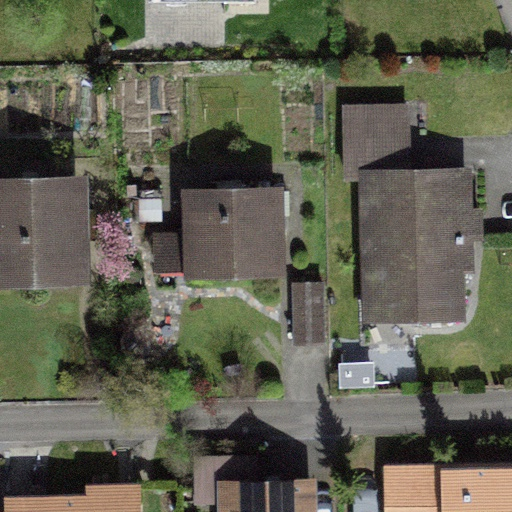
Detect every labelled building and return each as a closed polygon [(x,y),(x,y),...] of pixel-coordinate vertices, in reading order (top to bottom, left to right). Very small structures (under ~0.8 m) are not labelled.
[(417,110),(350,113),(352,175),(420,173),(417,110)] [(480,178),(371,179),(371,323),(481,323),(480,178)] [(102,179),(0,183),(0,291),(106,287),(102,179)] [(295,192),(199,193),(199,284),(296,284),(295,192)] [(333,291),(296,291),(297,351),(334,350),(333,291)] [(511,511),(511,475),(399,476),(398,511),(511,511)] [(331,511),(331,486),(231,486),(230,511),(331,511)] [(147,511),(147,501),(18,503),(18,511),(147,511)]
